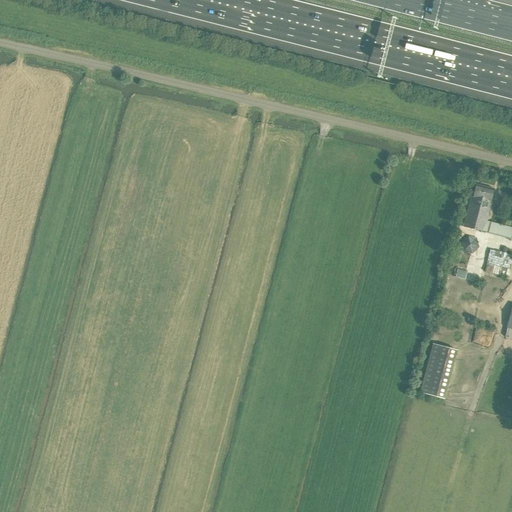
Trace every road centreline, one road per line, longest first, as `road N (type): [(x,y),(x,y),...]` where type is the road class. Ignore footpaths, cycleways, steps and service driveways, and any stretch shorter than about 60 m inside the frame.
road 1 (unclassified): [(511,164),(0,45)]
road 2 (motorway): [(203,0),(511,78)]
road 3 (track): [(511,291),(444,511)]
